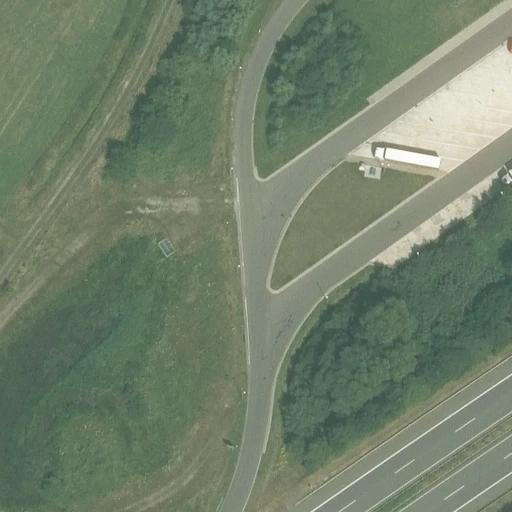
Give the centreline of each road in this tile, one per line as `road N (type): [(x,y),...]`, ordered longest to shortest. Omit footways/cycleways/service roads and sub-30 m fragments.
road 1 (track): [(0,286),(137,85),(177,0)]
road 2 (motorway): [(511,399),(349,511)]
